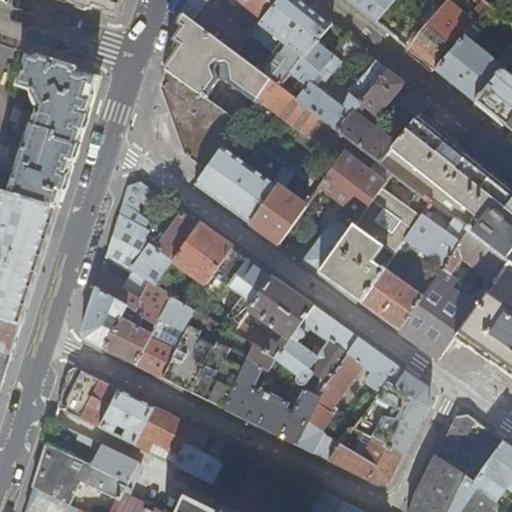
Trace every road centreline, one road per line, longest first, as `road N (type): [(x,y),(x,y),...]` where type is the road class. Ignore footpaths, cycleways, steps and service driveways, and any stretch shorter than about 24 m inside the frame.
road 1 (residential): [(48,339),(383,503),(398,498),(456,389)]
road 2 (residential): [(456,389),(110,141)]
road 3 (residential): [(327,0),(511,157)]
road 4 (residential): [(110,141),(48,339)]
road 5 (residential): [(48,339),(0,497)]
road 6 (residential): [(137,57),(0,13)]
